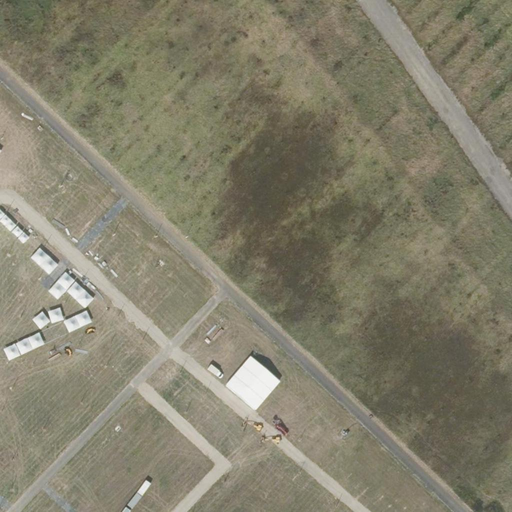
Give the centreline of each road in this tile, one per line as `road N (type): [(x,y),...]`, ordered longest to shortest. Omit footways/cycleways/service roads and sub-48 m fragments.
road 1 (track): [(362,511),(0,198)]
road 2 (track): [(138,381),(229,286),(464,511)]
road 3 (track): [(13,511),(138,381),(224,463),(182,511)]
road 4 (track): [(229,286),(0,70)]
road 5 (track): [(511,201),(370,0)]
